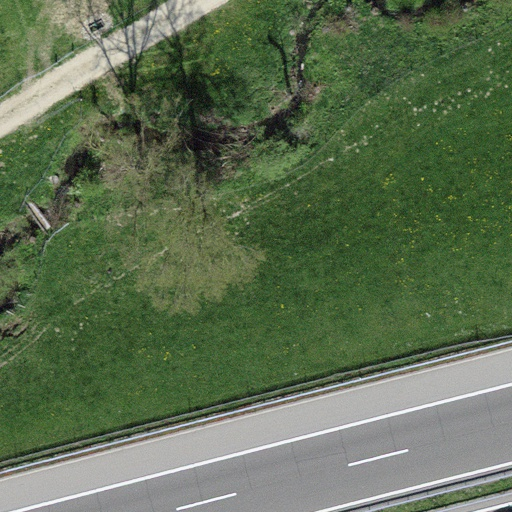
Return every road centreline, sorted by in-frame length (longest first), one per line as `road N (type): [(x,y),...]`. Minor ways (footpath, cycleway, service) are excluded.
road 1 (motorway): [(511,424),(166,511)]
road 2 (track): [(0,119),(192,0)]
